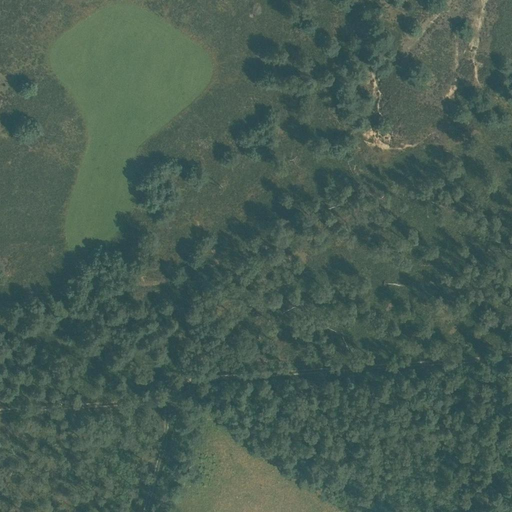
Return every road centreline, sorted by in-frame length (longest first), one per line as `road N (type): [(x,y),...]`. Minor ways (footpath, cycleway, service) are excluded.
road 1 (track): [(511,356),(197,377),(174,382),(168,398)]
road 2 (track): [(0,408),(168,398)]
